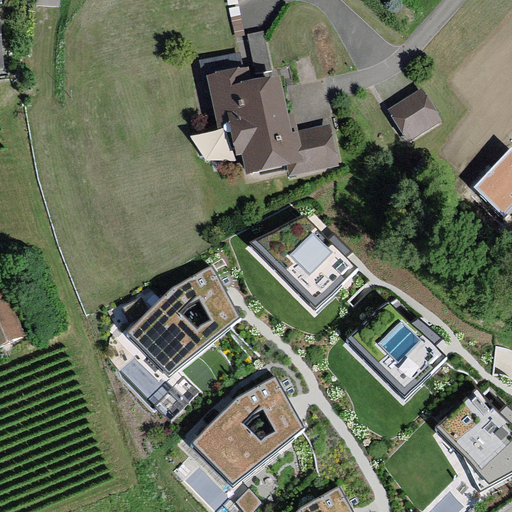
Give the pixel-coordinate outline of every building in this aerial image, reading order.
[(263,35),(248,38),(253,62),(268,59),(263,35)] [(337,163),(329,129),(286,138),(275,88),(243,95),(235,56),(203,63),(208,86),(220,143),(234,140),(243,183),(337,163)] [(425,93),(392,115),(409,141),(442,119),(425,93)] [(511,205),(511,149),(475,187),(504,214),(511,205)] [(359,274),(304,219),(249,250),(317,316),(359,274)] [(238,324),(211,271),(172,294),(130,338),(171,377),(238,324)] [(0,347),(19,338),(0,299),(0,347)] [(448,362),(389,304),(346,347),(405,405),(448,362)] [(303,433),(277,381),(237,401),(191,448),(233,489),(303,433)] [(511,477),(511,424),(480,392),(436,435),(461,460),(480,495),(511,477)] [(351,511),(339,491),(301,511),(300,511),(351,511)]
